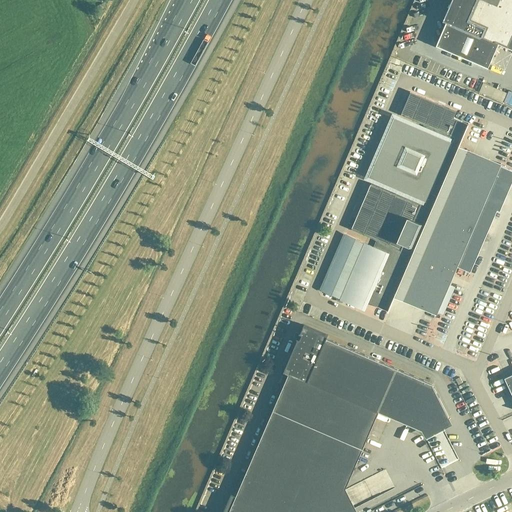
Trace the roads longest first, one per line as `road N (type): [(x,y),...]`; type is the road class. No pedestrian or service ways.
road 1 (unclassified): [(77,511),(306,0)]
road 2 (motorway): [(0,370),(148,135),(220,0)]
road 3 (motorway): [(188,0),(0,319)]
road 4 (unclassified): [(0,225),(133,0)]
